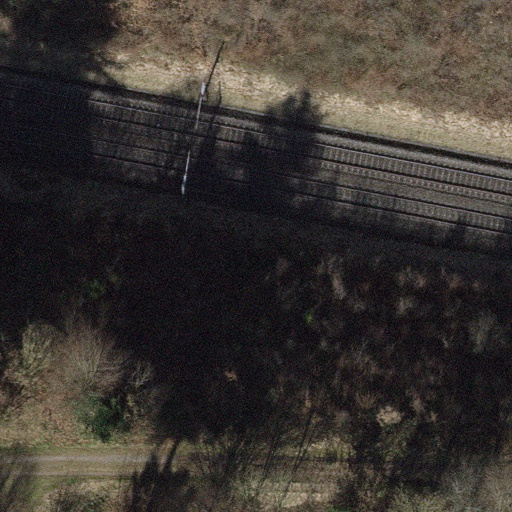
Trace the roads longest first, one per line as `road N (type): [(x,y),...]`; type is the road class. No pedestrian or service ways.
road 1 (track): [(272,464),(7,466)]
road 2 (track): [(511,486),(272,464)]
